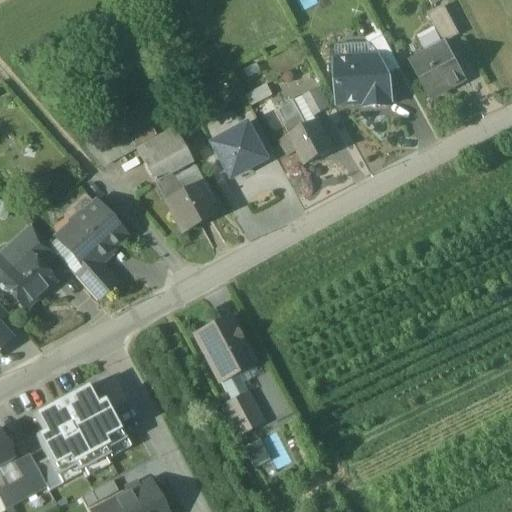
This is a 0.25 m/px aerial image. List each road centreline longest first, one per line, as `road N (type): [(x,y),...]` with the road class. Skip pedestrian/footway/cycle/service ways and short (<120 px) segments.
road 1 (residential): [(511,114),(100,333)]
road 2 (residential): [(203,511),(100,333)]
road 3 (track): [(0,64),(86,162)]
